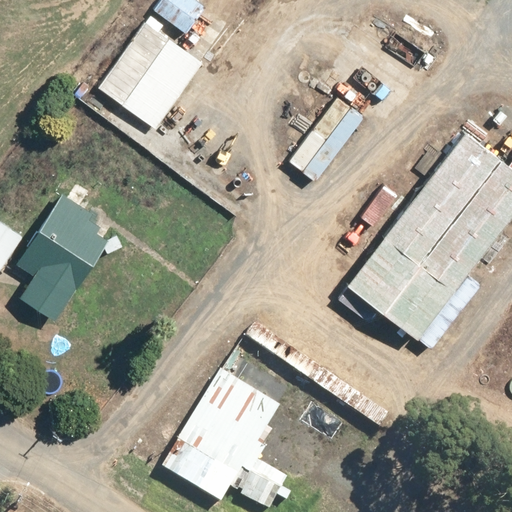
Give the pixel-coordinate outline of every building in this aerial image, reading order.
[(134,103),(155,118),(195,63),(174,48),(134,103)] [(362,280),(421,324),(511,202),(511,161),(473,132),(362,280)] [(15,274),(60,307),(109,240),(64,207),(15,274)] [(0,265),(22,234),(0,218),(0,265)] [(311,335),(302,351),(330,367),(339,351),(311,335)] [(169,454),(224,490),(278,408),(222,372),(169,454)]
